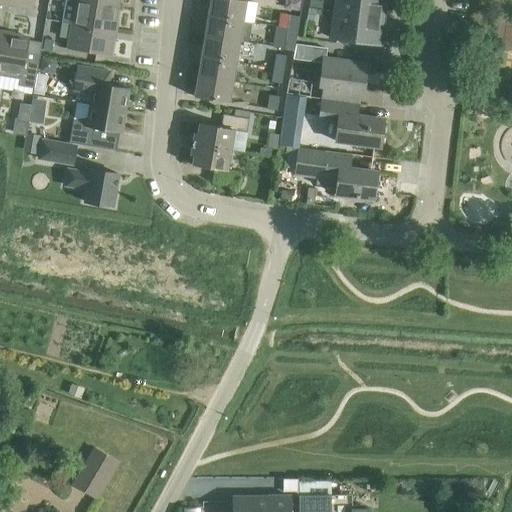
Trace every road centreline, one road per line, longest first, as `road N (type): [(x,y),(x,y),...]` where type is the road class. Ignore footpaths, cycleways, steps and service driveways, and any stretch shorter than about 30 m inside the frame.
road 1 (residential): [(162,511),(259,319),(287,221)]
road 2 (residential): [(287,221),(198,208),(167,184),(161,149),(171,0)]
road 3 (residential): [(424,240),(443,105),(440,0)]
road 4 (residential): [(424,240),(287,221)]
